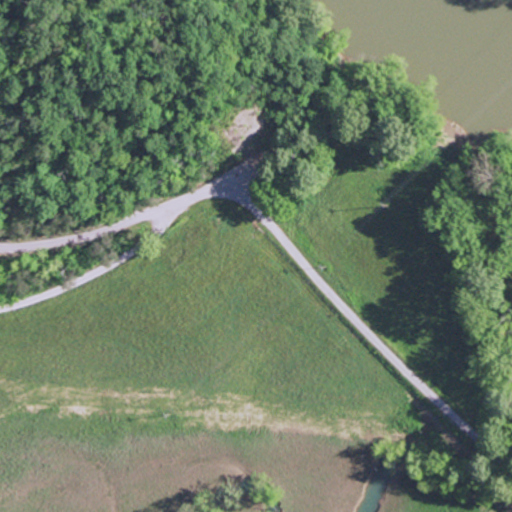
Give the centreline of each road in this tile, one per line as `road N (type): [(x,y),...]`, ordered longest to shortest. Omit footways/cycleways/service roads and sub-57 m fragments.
road 1 (residential): [(511,468),(366,333),(246,203),(209,191),(170,199)]
road 2 (residential): [(0,298),(119,255),(164,217),(170,199)]
road 3 (residential): [(170,199),(62,241),(0,244)]
